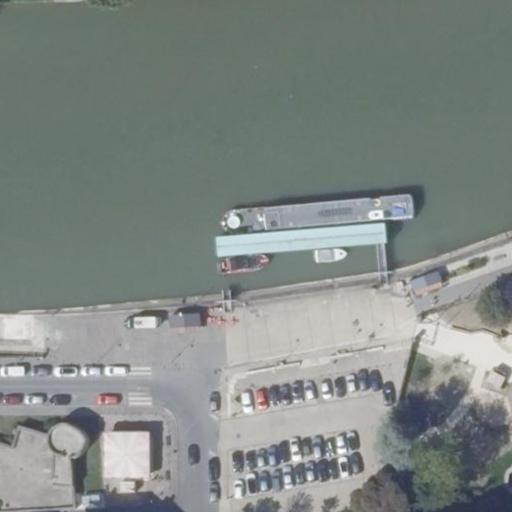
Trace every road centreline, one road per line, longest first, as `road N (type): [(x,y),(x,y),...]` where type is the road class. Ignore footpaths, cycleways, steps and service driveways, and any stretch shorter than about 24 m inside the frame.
road 1 (unclassified): [(193,385),(231,343),(439,300)]
road 2 (residential): [(193,385),(0,389)]
road 3 (residential): [(193,511),(193,385)]
